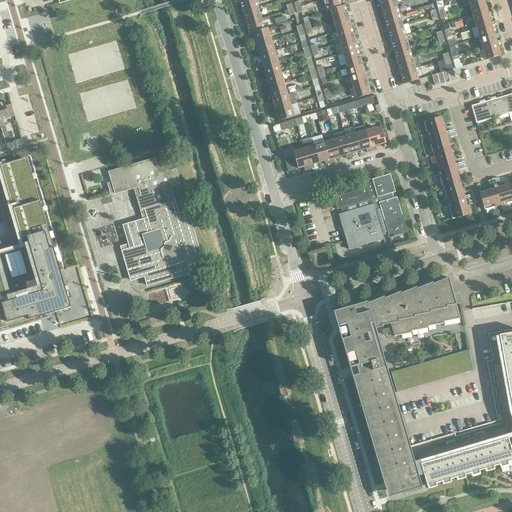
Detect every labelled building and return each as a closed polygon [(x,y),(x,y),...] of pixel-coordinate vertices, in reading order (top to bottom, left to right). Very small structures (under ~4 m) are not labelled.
[(243,12),(258,8),(255,0),(243,0),(240,1),(243,12)] [(339,0),(324,0),(323,0),(327,12),(330,11),(330,10),(341,7),(339,0)] [(469,5),(472,16),(487,12),(484,1),(469,5)] [(381,7),(384,18),(399,14),(396,3),(381,7)] [(330,10),(330,11),(333,21),(348,17),(345,6),(341,7),(330,10)] [(246,23),(261,19),(258,8),(243,12),(246,23)] [(491,23),(487,12),(472,16),(464,19),(467,30),(476,27),(491,23)] [(399,14),(384,18),(387,29),(402,25),(399,14)] [(336,32),(351,28),(348,17),(333,21),(336,32)] [(264,30),(264,29),(261,19),(246,23),(249,34),(253,33),(264,30)] [(461,21),(454,23),(456,29),(463,27),(461,21)] [(476,27),(479,38),(494,34),(491,23),(476,27)] [(387,29),(390,40),(405,36),(402,25),(387,29)] [(287,33),(285,26),(278,28),(281,35),(287,33)] [(268,28),(264,29),(264,30),(253,33),(256,44),(271,40),(268,28)] [(340,43),(355,39),(351,28),(336,32),(340,43)] [(476,51),(482,49),(497,45),(494,34),(479,38),(473,40),(476,51)] [(390,40),(394,51),(408,47),(405,36),(390,40)] [(343,54),(358,50),(355,39),(340,43),(343,54)] [(274,51),(271,40),(256,44),(259,55),(274,51)] [(485,60),(500,56),(497,45),(482,49),(485,60)] [(408,47),(394,51),(397,62),(412,58),(408,47)] [(346,65),(361,61),(358,50),(343,54),(346,65)] [(259,55),(262,66),(277,62),(274,51),(259,55)] [(397,62),(400,73),(415,69),(412,58),(397,62)] [(440,73),(442,73),(447,71),(445,66),(446,66),(445,65),(444,60),(437,62),(440,73)] [(349,76),(364,72),(361,61),(346,65),(349,76)] [(281,73),(277,62),(262,66),(266,77),(281,73)] [(400,73),(403,84),(418,80),(415,69),(400,73)] [(447,71),(450,82),(455,80),(452,70),(447,71)] [(445,83),(450,82),(447,71),(442,73),(445,83)] [(364,72),(349,76),(353,87),(367,83),(364,72)] [(266,77),(269,88),(284,84),(281,73),(266,77)] [(440,85),(445,83),(442,73),(440,73),(437,74),(440,85)] [(434,86),(440,85),(437,74),(434,75),(431,76),(434,86)] [(353,87),(356,98),(371,94),(367,83),(353,87)] [(287,95),(284,84),(269,88),(272,99),(287,95)] [(272,99),(275,110),(290,105),(287,95),(272,99)] [(371,97),(357,101),(358,108),(373,103),(371,97)] [(493,119),(509,114),(504,97),(488,101),(493,119)] [(349,110),(358,108),(357,101),(347,104),(349,110)] [(476,123),(493,119),(488,101),(471,106),(476,123)] [(0,102),(0,126),(0,128),(4,127),(2,120),(9,118),(7,112),(11,110),(10,107),(6,108),(4,102),(0,102)] [(275,110),(279,121),(294,117),(290,105),(275,110)] [(326,110),(328,117),(338,114),(336,107),(330,109),(326,110)] [(325,111),(316,113),(318,119),(319,123),(328,120),(325,111)] [(423,122),(428,139),(445,134),(440,117),(423,122)] [(280,124),(282,131),(296,126),(294,120),(280,124)] [(372,152),(365,131),(364,126),(354,129),(355,134),(360,151),(366,149),(367,153),(372,152)] [(376,128),(365,131),(372,152),(376,150),(375,146),(385,143),(381,128),(376,129),(376,128)] [(351,158),(345,137),(343,132),(333,135),(334,140),(339,157),(345,155),(346,159),(351,158)] [(345,137),(351,158),(355,157),(354,153),(360,151),(355,134),(345,137)] [(445,134),(428,139),(433,155),(450,150),(445,134)] [(334,140),(324,143),(330,164),(335,163),(333,159),(339,157),(334,140)] [(303,149),(309,170),(314,169),(313,165),(319,163),(314,146),(313,146),(312,142),(302,145),(303,149)] [(326,165),(330,164),(324,143),(314,146),(319,163),(324,161),(326,165)] [(305,171),(309,170),(303,149),(293,152),(297,169),(304,167),(305,171)] [(433,155),(438,171),(455,166),(450,150),(433,155)] [(71,308),(60,272),(48,230),(45,231),(23,159),(0,165),(0,166),(21,239),(26,238),(42,291),(0,303),(0,328),(40,317),(39,313),(48,311),(49,314),(71,308)] [(156,164),(155,160),(108,173),(114,193),(133,188),(140,210),(173,201),(169,187),(179,185),(174,170),(170,171),(168,165),(164,162),(156,164)] [(460,182),(455,166),(438,171),(442,187),(460,182)] [(338,215),(339,218),(349,250),(384,240),(382,234),(387,233),(389,238),(407,233),(397,198),(394,198),(392,193),(395,193),(390,175),(372,180),(373,183),(368,185),(367,181),(331,192),(337,210),(343,208),(344,213),(338,215)] [(442,187),(447,203),(464,198),(460,182),(442,187)] [(511,184),(496,188),(501,205),(511,202),(511,184)] [(484,210),(501,205),(496,188),(479,193),(484,210)] [(447,203),(452,220),(469,215),(464,198),(447,203)] [(129,244),(128,245),(120,247),(122,254),(127,252),(130,263),(125,265),(130,280),(143,276),(146,285),(201,269),(203,267),(186,212),(177,214),(173,201),(140,210),(142,220),(123,225),(129,244)] [(20,251),(4,255),(11,279),(27,274),(20,251)] [(422,488),(421,484),(418,474),(417,473),(416,468),(373,323),(389,320),(394,336),(412,333),(411,331),(428,328),(427,327),(444,323),(443,322),(460,319),(456,305),(453,295),(448,278),(333,312),(381,475),(388,498),(422,488)] [(25,283),(27,290),(37,287),(35,281),(25,283)] [(496,381),(497,382),(498,388),(498,389),(499,389),(500,396),(499,396),(499,397),(500,403),(501,404),(502,403),(503,410),(502,411),(502,412),(509,411),(511,410),(511,437),(508,438),(506,434),(505,428),(484,435),(483,435),(483,436),(476,438),(476,437),(475,437),(469,439),(468,439),(469,440),(462,442),(462,441),(461,441),(455,443),(454,443),(454,445),(448,447),(447,445),(446,446),(417,454),(419,461),(421,467),(416,468),(417,473),(418,474),(422,472),(427,486),(428,486),(428,485),(434,483),(435,484),(436,484),(442,482),(442,480),(449,478),(449,480),(450,480),(456,478),(457,478),(456,476),(463,474),(464,476),(464,475),(471,474),(471,473),(471,472),(478,470),(478,471),(479,471),(485,469),(486,469),(485,468),(492,466),(492,467),(493,467),(499,465),(500,468),(508,466),(507,463),(511,461),(511,332),(498,335),(499,336),(504,365),(500,365),(494,367),(495,373),(495,374),(497,374),(498,381),(496,381)] [(461,352),(454,354),(456,363),(462,361),(470,359),(469,352),(462,354),(461,352)] [(411,377),(416,375),(422,373),(428,371),(434,370),(439,368),(440,368),(445,366),(451,365),(452,364),(456,363),(454,354),(450,356),(450,358),(391,375),(393,382),(399,380),(405,378),(411,377)] [(470,359),(462,361),(465,373),(473,371),(470,359)] [(462,361),(456,363),(460,375),(465,373),(462,361)] [(456,363),(452,364),(451,365),(454,376),(460,375),(456,363)] [(451,365),(445,366),(449,378),(454,376),(451,365)] [(445,366),(440,368),(439,368),(443,380),(449,378),(445,366)] [(439,368),(434,370),(437,381),(443,380),(439,368)] [(431,383),(437,381),(434,370),(428,371),(431,383)] [(428,371),(422,373),(426,385),(431,383),(428,371)] [(422,373),(416,375),(420,386),(426,385),(422,373)] [(416,375),(411,377),(414,388),(420,386),(416,375)] [(414,388),(411,377),(405,378),(408,390),(414,388)] [(405,378),(399,380),(403,391),(408,390),(405,378)] [(397,393),(403,391),(399,380),(393,382),(397,393)]
